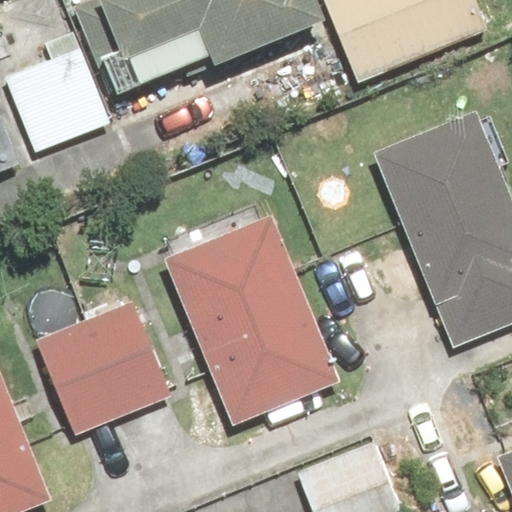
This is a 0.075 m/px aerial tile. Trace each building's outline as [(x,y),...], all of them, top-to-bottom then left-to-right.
[(113,0),(132,54),(204,29),(206,36),(320,2),(319,0),(113,0)] [(480,0),(337,0),(363,66),(487,18),(480,0)] [(511,0),(486,0),(500,32),(511,26),(511,0)] [(511,265),(459,139),(337,190),(408,358),(511,314),(511,265)] [(282,198),(156,241),(219,427),(346,384),(282,198)] [(128,293),(24,340),(74,451),(179,404),(128,293)] [(0,509),(37,496),(0,333),(0,509)] [(511,426),(496,432),(511,473),(511,426)] [(407,511),(378,439),(301,470),(317,511),(407,511)] [(259,511),(252,486),(200,511),(259,511)] [(498,511),(493,499),(462,511),(498,511)]
